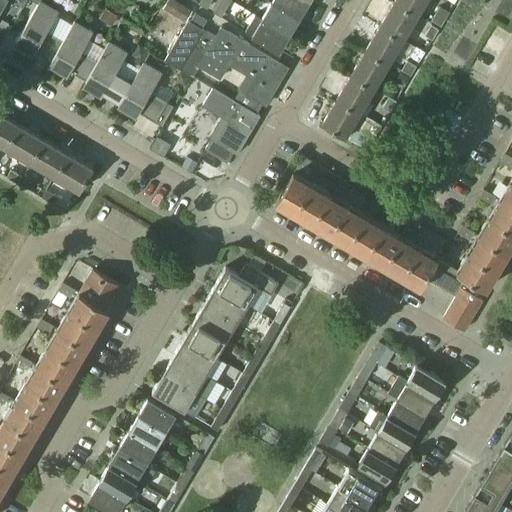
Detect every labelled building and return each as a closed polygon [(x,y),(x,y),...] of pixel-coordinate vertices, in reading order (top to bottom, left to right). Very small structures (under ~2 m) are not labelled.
[(34,50),(51,60),(63,40),(62,40),(46,30),(58,11),(39,0),(14,43),(34,51),(34,50)] [(201,0),(199,4),(206,8),(211,0),(201,0)] [(220,0),(213,12),(221,17),(230,0),(220,0)] [(271,0),(271,1),(298,17),(308,1),(306,0),(271,0)] [(379,25),(402,38),(417,14),(394,0),(379,25)] [(393,0),(394,0),(417,14),(424,0),(393,0)] [(261,18),(289,34),(298,17),(271,1),(261,18)] [(195,12),(190,21),(202,27),(206,19),(195,12)] [(245,31),(279,51),(289,34),(261,18),(255,14),(245,31)] [(69,71),(86,80),(98,60),(97,60),(81,51),(92,31),(74,20),(62,40),(63,40),(51,60),(49,63),(68,72),(69,71)] [(168,52),(164,60),(192,76),(199,65),(215,36),(187,20),(177,37),(175,36),(166,51),(168,52)] [(424,35),(431,39),(438,29),(431,24),(424,35)] [(365,49),(388,63),(402,38),(379,25),(365,49)] [(215,36),(199,65),(220,78),(228,63),(242,39),(220,27),(215,36)] [(242,39),(228,63),(247,74),(238,89),(240,90),(234,100),(255,113),(262,102),(265,104),(280,79),(276,77),(281,70),(285,72),(288,67),(242,39)] [(103,91),(120,101),(132,81),(131,80),(115,71),(127,52),(108,41),(97,60),(98,60),(86,80),(84,84),(103,92),(103,91)] [(351,74),(374,87),(388,63),(365,49),(351,74)] [(138,111),(155,122),(167,102),(150,91),(161,72),(143,61),(131,80),(132,81),(120,101),(118,104),(137,112),(138,111)] [(336,99),(359,112),(374,87),(351,74),(336,99)] [(213,87),(202,105),(222,116),(210,136),(212,137),(205,148),(227,161),(233,150),(237,152),(252,127),(248,125),(252,118),(256,120),(259,115),(255,113),(234,100),(213,87)] [(382,107),(389,111),(395,100),(388,96),(382,107)] [(321,123),(344,137),(359,112),(336,99),(321,123)] [(0,143),(5,147),(19,124),(0,112),(0,143)] [(19,124),(5,147),(30,161),(43,138),(19,124)] [(43,138),(30,161),(54,176),(68,153),(43,138)] [(499,160),(511,167),(511,166),(511,156),(504,152),(499,160)] [(68,153),(54,176),(79,191),(93,168),(68,153)] [(295,168),(303,172),(311,160),(303,156),(295,168)] [(6,177),(17,183),(21,176),(10,170),(6,177)] [(275,201),(312,223),(329,193),(293,171),(275,201)] [(511,175),(499,198),(511,205),(511,175)] [(331,189),(339,194),(346,182),(338,177),(331,189)] [(478,196),(490,203),(495,195),(483,188),(478,196)] [(41,197),(52,204),(56,197),(46,190),(41,197)] [(312,223),(347,244),(365,214),(329,193),(312,223)] [(367,210),(375,215),(382,203),(374,198),(367,210)] [(477,234),(507,252),(511,243),(511,205),(499,198),(477,234)] [(347,244),(383,265),(401,235),(365,214),(347,244)] [(402,232),(410,237),(418,225),(410,220),(402,232)] [(457,232),(469,239),(473,231),(461,224),(457,232)] [(456,270),(484,287),(486,288),(507,252),(477,234),(456,269),(456,270)] [(425,277),(437,258),(437,257),(401,235),(383,265),(420,287),(425,277)] [(225,267),(214,285),(247,304),(258,286),(271,294),(278,282),(246,263),(239,274),(225,267)] [(92,267),(78,291),(106,308),(120,284),(92,267)] [(442,317),(463,329),(481,298),(478,297),(484,287),(456,270),(445,289),(455,295),(442,317)] [(57,289),(69,297),(74,289),(62,281),(57,289)] [(214,285),(204,302),(237,322),(247,304),(214,285)] [(78,291),(57,328),(87,345),(108,309),(106,308),(78,291)] [(204,302),(194,320),(226,339),(237,322),(204,302)] [(273,320),(280,324),(290,307),(283,303),(273,320)] [(36,325),(48,332),(53,325),(41,317),(36,325)] [(194,320),(183,338),(216,357),(226,339),(194,320)] [(263,337),(270,341),(280,324),(273,320),(263,337)] [(57,328),(36,363),(65,381),(87,345),(57,328)] [(252,355),(259,359),(270,341),(263,337),(252,355)] [(183,338),(173,355),(206,374),(216,357),(183,338)] [(368,358),(375,362),(385,345),(378,341),(368,358)] [(15,361),(27,369),(32,361),(20,353),(15,361)] [(162,373),(206,398),(216,381),(206,374),(173,355),(162,373)] [(242,372),(249,376),(259,359),(252,355),(242,372)] [(358,374),(366,379),(375,362),(368,358),(358,374)] [(36,363),(14,399),(44,417),(65,381),(36,363)] [(406,380),(433,396),(443,379),(416,363),(406,380)] [(232,390),(238,394),(249,376),(242,372),(232,390)] [(152,391),(195,416),(206,398),(162,373),(152,391)] [(348,390),(356,395),(366,379),(358,374),(348,390)] [(396,397),(424,413),(433,396),(406,380),(398,375),(388,392),(396,397)] [(0,401),(6,405),(10,397),(0,390),(0,401)] [(221,407),(228,412),(238,394),(232,390),(221,407)] [(339,407),(346,411),(356,395),(348,390),(339,407)] [(387,413),(414,429),(424,413),(396,397),(387,413)] [(137,415),(165,431),(175,414),(147,398),(137,415)] [(14,399),(0,423),(0,439),(23,453),(44,417),(14,399)] [(210,426),(217,430),(228,412),(221,407),(210,426)] [(329,423),(336,428),(346,411),(339,407),(329,423)] [(377,429),(404,446),(414,429),(387,413),(377,429)] [(128,431),(155,447),(165,431),(137,415),(128,431)] [(319,440),(326,445),(336,428),(329,423),(319,440)] [(367,446),(395,462),(404,446),(377,429),(367,446)] [(511,429),(492,464),(511,475),(511,429)] [(118,447),(145,463),(155,447),(128,431),(118,447)] [(206,432),(195,449),(203,453),(213,436),(206,432)] [(0,439),(0,487),(2,489),(23,453),(0,439)] [(357,463),(384,479),(395,462),(367,446),(357,463)] [(108,464),(136,480),(145,463),(118,447),(108,464)] [(304,465),(311,469),(321,451),(315,447),(304,465)] [(195,449),(186,465),(193,470),(203,453),(195,449)] [(99,480),(126,496),(136,480),(108,464),(99,480)] [(511,475),(492,464),(465,509),(469,511),(492,511),(511,479),(511,475)] [(176,482),(184,486),(193,470),(186,465),(176,482)] [(294,483),(300,487),(311,469),(304,465),(294,483)] [(337,485),(370,504),(380,486),(347,467),(337,485)] [(89,497),(113,511),(116,511),(126,496),(99,480),(89,497)] [(166,498),(174,502),(184,486),(176,482),(166,498)] [(283,501),(290,505),(300,487),(294,483),(283,501)] [(326,502),(342,511),(364,511),(370,504),(337,485),(326,502)] [(158,511),(168,511),(174,502),(166,498),(158,511)] [(276,511),(285,511),(290,505),(283,501),(276,511)] [(320,511),(342,511),(326,502),(320,511)]
